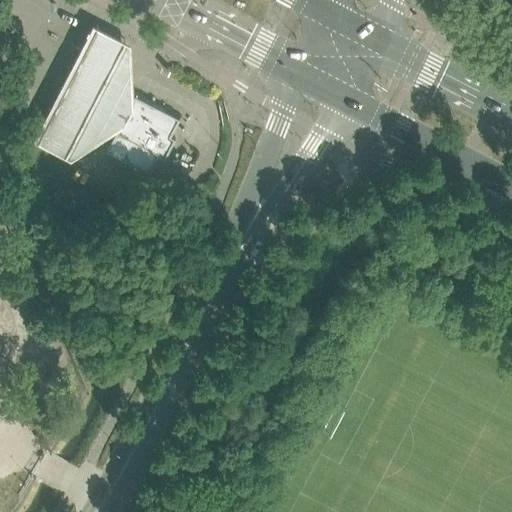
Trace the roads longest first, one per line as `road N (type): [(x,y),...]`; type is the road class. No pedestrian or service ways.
road 1 (tertiary): [(89,511),(237,242)]
road 2 (tertiary): [(344,97),(511,185)]
road 3 (tertiary): [(301,71),(237,242)]
road 4 (tertiary): [(237,242),(325,135),(344,97)]
road 5 (tertiary): [(511,115),(372,41)]
road 6 (tertiary): [(175,0),(301,71)]
